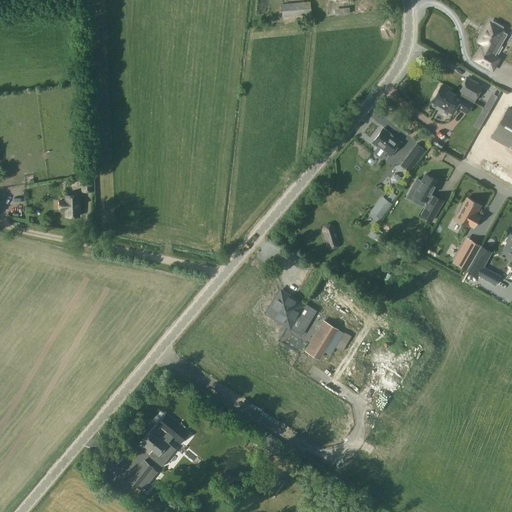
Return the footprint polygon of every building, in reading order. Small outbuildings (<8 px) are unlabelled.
[(313,0),(315,10),(330,8),(330,6),(335,5),(336,15),(356,13),(355,7),(361,6),(360,0),(313,0)] [(302,12),(302,4),(277,5),(277,18),(291,18),(291,13),(302,12)] [(476,60),(493,70),(499,59),(490,53),(496,43),(501,45),(507,35),(502,32),(503,31),(501,30),(503,27),(493,22),(492,24),(490,23),(479,42),(485,45),(482,49),(476,60)] [(460,94),(473,102),(481,88),(467,79),(460,91),(461,92),(460,94)] [(473,102),(460,94),(459,96),(441,86),(433,100),(444,106),(443,108),(452,113),(457,105),(461,108),(460,109),(467,113),(473,102)] [(493,104),(488,101),(484,108),(489,111),(493,104)] [(509,146),(511,140),(511,110),(507,108),(491,137),(508,147),(509,146)] [(390,157),(401,143),(383,129),(372,143),(378,148),(374,153),(381,159),(386,153),(390,157)] [(400,165),(410,172),(426,151),(416,144),(400,165)] [(347,157),(351,160),(357,152),(352,149),(347,157)] [(12,172),(0,172),(0,182),(13,182),(12,172)] [(430,195),(438,181),(425,174),(421,181),(417,179),(409,191),(417,196),(414,202),(422,207),(426,201),(429,202),(422,215),(431,221),(443,201),(433,195),(432,196),(430,195)] [(80,176),(82,192),(93,192),(93,176),(80,176)] [(0,202),(0,205),(17,202),(15,192),(0,195),(0,202)] [(66,211),(66,217),(79,217),(79,196),(65,196),(66,200),(60,200),(60,211),(66,211)] [(370,212),(381,219),(392,204),(382,197),(370,212)] [(480,205),(467,198),(462,206),(460,205),(456,213),(458,214),(455,220),(467,227),(469,224),(473,227),(480,215),(476,213),(480,205)] [(2,213),(18,210),(17,202),(1,206),(2,213)] [(331,250),(337,248),(339,244),(334,228),(330,225),(324,227),(322,231),(327,247),(331,250)] [(483,267),(492,252),(481,246),(467,271),(478,277),(478,276),(486,280),(491,271),(483,267)] [(467,269),(475,255),(464,248),(462,253),(459,251),(453,262),(467,269)] [(297,317),(304,305),(287,295),(284,299),(279,296),(272,306),(274,307),(269,314),(276,318),(275,319),(281,323),(282,321),(290,326),(295,316),(297,317)] [(324,319),(310,341),(324,350),(338,328),(324,319)] [(286,333),(277,345),(281,348),(290,336),(286,333)] [(291,354),(297,357),(304,344),(298,341),(291,354)] [(196,398),(188,392),(175,409),(172,406),(167,413),(170,415),(162,426),(165,428),(160,436),(153,431),(140,447),(142,448),(141,450),(142,451),(146,455),(147,454),(148,453),(149,454),(151,452),(174,469),(181,461),(184,463),(187,458),(176,451),(172,456),(164,450),(177,433),(171,429),(196,398)] [(372,401),(369,405),(375,410),(378,407),(372,401)] [(367,433),(375,426),(372,422),(364,429),(367,433)] [(152,468),(153,467),(144,460),(136,470),(137,471),(129,482),(136,488),(137,487),(142,491),(158,472),(152,468)]
